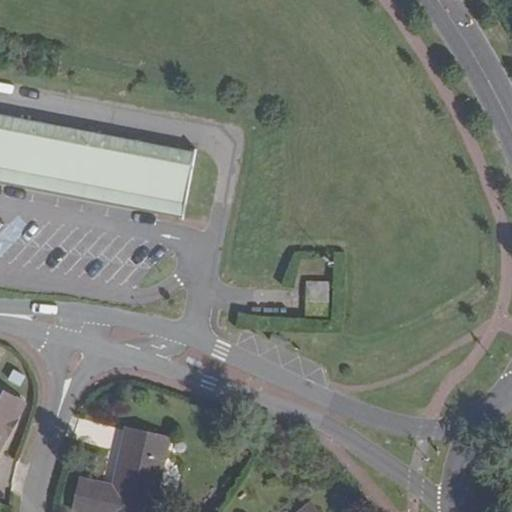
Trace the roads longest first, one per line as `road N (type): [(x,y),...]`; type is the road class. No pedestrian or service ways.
road 1 (tertiary): [(77,341),(322,427),(451,511)]
road 2 (tertiary): [(471,427),(397,424),(185,337),(86,314)]
road 3 (residential): [(33,511),(77,341)]
road 4 (tertiary): [(437,0),(473,54),(511,142)]
